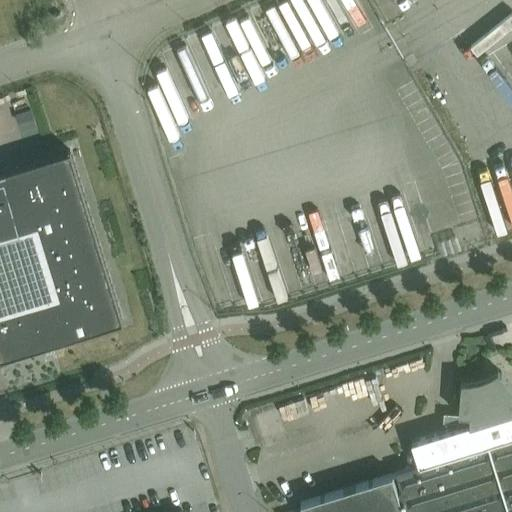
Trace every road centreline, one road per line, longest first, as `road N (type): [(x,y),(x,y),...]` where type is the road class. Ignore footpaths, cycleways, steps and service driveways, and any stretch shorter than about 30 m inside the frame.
road 1 (unclassified): [(210,391),(511,296)]
road 2 (unclassified): [(167,253),(99,40)]
road 3 (unclassified): [(0,457),(210,391)]
road 4 (unclassified): [(167,253),(180,343),(210,391)]
road 5 (unclassified): [(210,391),(206,336),(167,253)]
road 6 (unclassified): [(246,511),(210,391)]
